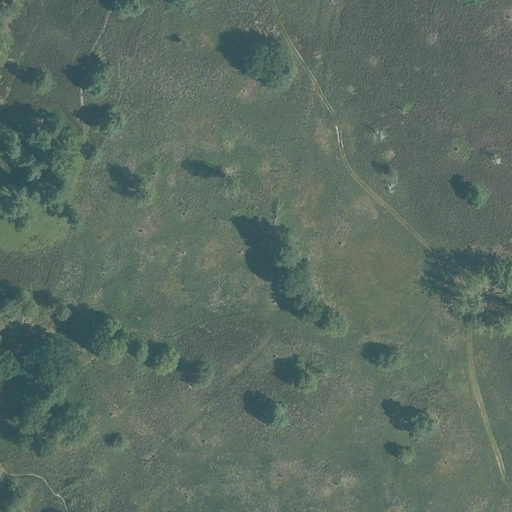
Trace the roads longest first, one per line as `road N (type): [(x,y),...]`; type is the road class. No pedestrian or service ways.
road 1 (track): [(511,490),(476,395),(466,286),(346,165),(337,120),(273,0)]
road 2 (track): [(113,0),(80,87),(80,164),(37,223),(0,238)]
